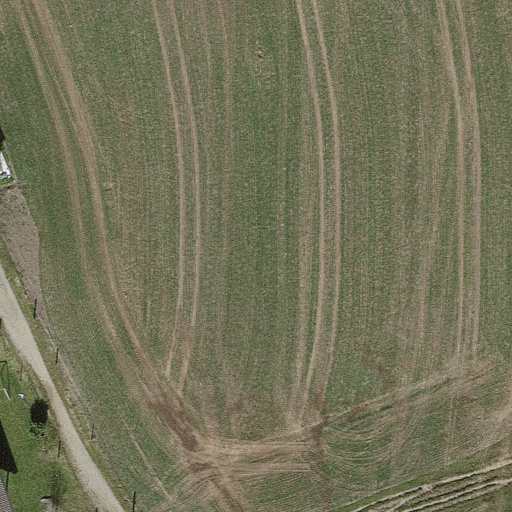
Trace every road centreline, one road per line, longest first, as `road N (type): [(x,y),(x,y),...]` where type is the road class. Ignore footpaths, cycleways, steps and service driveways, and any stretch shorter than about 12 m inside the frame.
road 1 (track): [(0,277),(108,511)]
road 2 (track): [(383,511),(511,469)]
